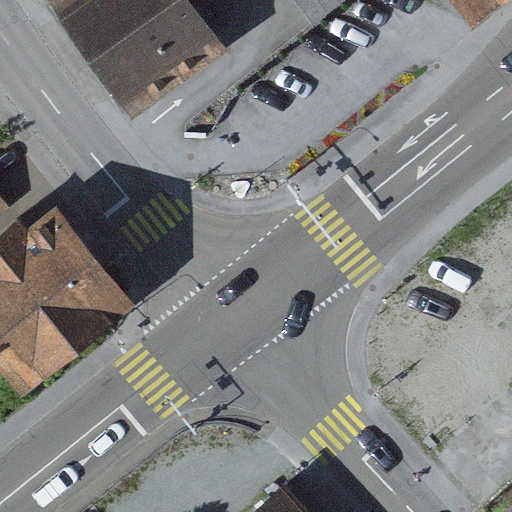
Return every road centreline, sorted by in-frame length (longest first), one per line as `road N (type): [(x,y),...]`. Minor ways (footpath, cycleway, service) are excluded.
road 1 (tertiary): [(234,319),(120,189),(0,30)]
road 2 (primary): [(234,319),(511,95)]
road 3 (primary): [(0,508),(234,319)]
road 4 (tertiary): [(409,511),(234,319)]
